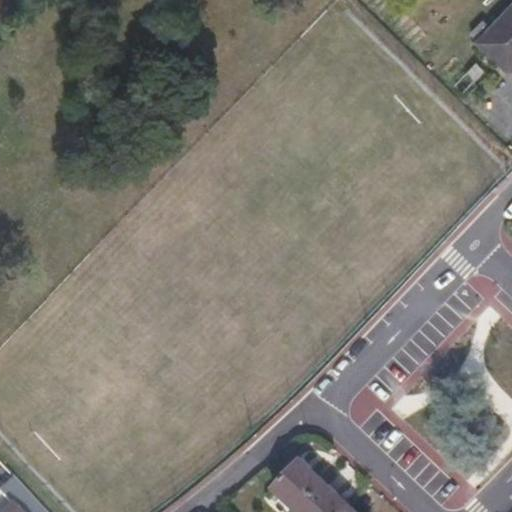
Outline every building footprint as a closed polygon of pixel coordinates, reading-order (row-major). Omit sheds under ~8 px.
[(511,9),(492,30),(480,43),(511,74),(511,9)] [(480,43),(492,30),(485,23),(473,36),(480,43)] [(300,510),(327,483),(303,460),(277,488),(300,510)] [(301,511),(344,511),(351,506),(327,483),(300,510),(301,511)] [(17,511),(9,502),(0,509),(0,511),(17,511)]
